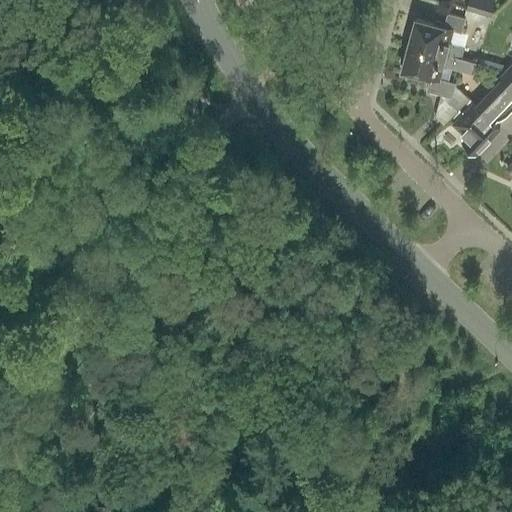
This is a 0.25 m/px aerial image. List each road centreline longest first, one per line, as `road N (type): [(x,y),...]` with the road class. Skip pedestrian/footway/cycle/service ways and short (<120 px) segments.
road 1 (track): [(200,511),(211,192),(220,133),(248,94)]
road 2 (tertiary): [(198,0),(248,94),(301,158),(427,276)]
road 3 (residential): [(468,222),(360,110),(384,0)]
road 4 (track): [(0,99),(111,0)]
